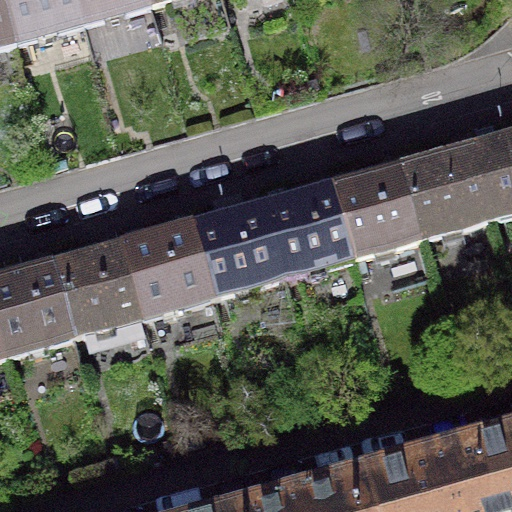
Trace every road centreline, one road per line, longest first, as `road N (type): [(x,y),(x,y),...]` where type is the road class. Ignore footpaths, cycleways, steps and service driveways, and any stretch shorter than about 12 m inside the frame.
road 1 (residential): [(84,511),(511,391)]
road 2 (residential): [(0,217),(417,100)]
